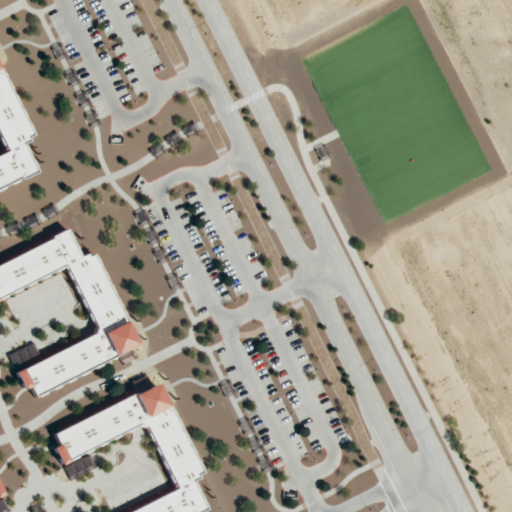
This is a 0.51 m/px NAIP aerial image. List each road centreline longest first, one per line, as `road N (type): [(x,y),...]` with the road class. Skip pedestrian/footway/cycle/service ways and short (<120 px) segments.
road 1 (tertiary): [(169,0),(430,511)]
road 2 (tertiary): [(463,511),(207,0)]
road 3 (tertiary): [(383,511),(421,493),(442,469),(411,473),(331,511)]
